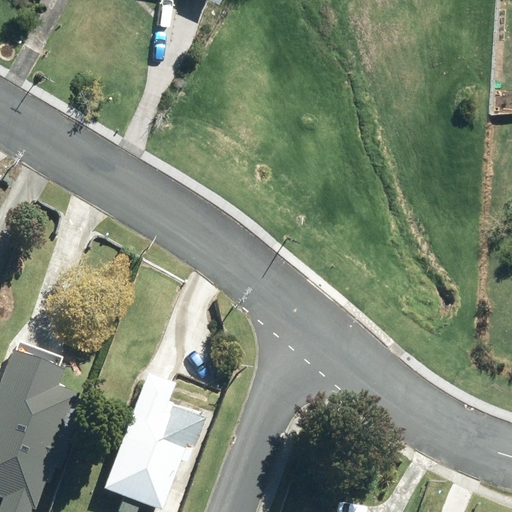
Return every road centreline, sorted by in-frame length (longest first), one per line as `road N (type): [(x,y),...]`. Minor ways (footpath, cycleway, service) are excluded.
road 1 (residential): [(0,113),(206,241),(308,319)]
road 2 (residential): [(308,319),(460,440),(511,458)]
road 3 (residential): [(308,319),(228,511)]
